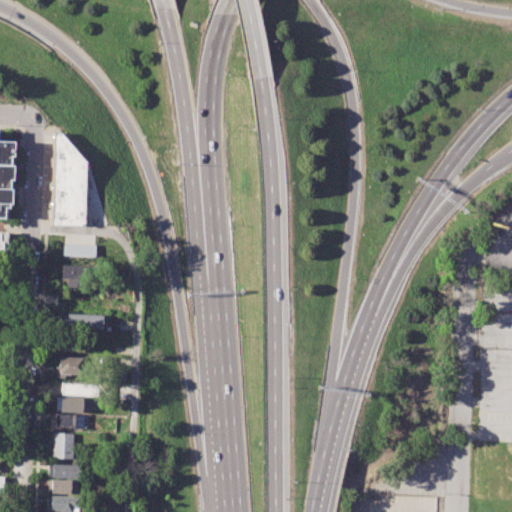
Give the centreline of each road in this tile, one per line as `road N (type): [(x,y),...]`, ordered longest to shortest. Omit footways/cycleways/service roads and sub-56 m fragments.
road 1 (motorway): [(0,2),(51,28),(78,53),(135,134),(168,234),(196,430),(226,491)]
road 2 (motorway): [(275,511),(272,199),(261,79)]
road 3 (motorway): [(331,413),(357,136),(344,60),(311,0)]
road 4 (residential): [(33,123),(18,511)]
road 5 (motorway): [(206,240),(227,511)]
road 6 (residential): [(460,256),(452,511)]
road 7 (motorway): [(380,294),(438,182),(511,98)]
road 8 (motorway): [(168,12),(206,240)]
road 9 (motorway): [(228,15),(212,72),(206,240)]
road 10 (motorway): [(380,294),(481,174)]
road 11 (motorway): [(331,413),(380,294)]
